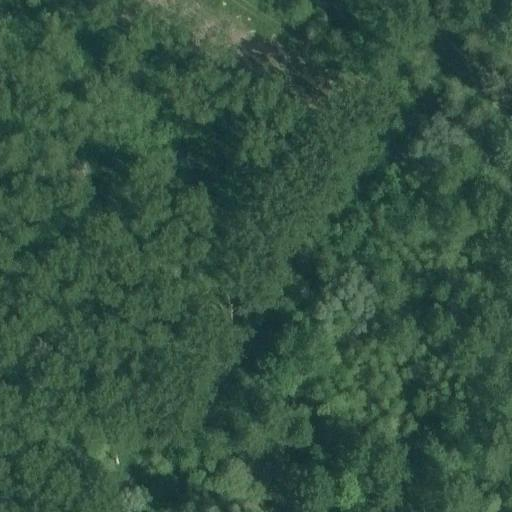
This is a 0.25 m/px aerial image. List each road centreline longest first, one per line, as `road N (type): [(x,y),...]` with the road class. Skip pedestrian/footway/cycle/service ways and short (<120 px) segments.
road 1 (track): [(258,0),(387,86)]
road 2 (track): [(387,86),(511,165)]
